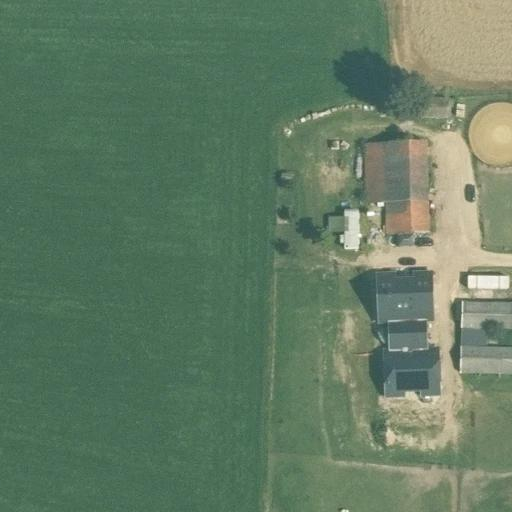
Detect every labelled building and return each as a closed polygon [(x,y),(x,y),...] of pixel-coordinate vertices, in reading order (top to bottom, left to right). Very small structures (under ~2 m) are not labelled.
[(443,120),(443,101),(413,100),(413,119),(443,120)] [(389,260),(429,259),(426,145),(365,146),(366,206),(387,205),(389,260)] [(349,191),(349,178),(317,178),(317,191),(349,191)] [(358,209),(360,242),(377,241),(376,208),(358,209)] [(397,276),(379,277),(380,325),(400,324),(400,352),(385,353),(386,399),(405,398),(405,393),(421,393),(421,398),(440,397),(439,351),(419,352),(419,324),(434,323),(434,307),(432,307),(432,308),(428,308),(427,291),(432,291),(433,291),(433,275),(415,276),(415,284),(397,285),(397,276)] [(511,325),(511,306),(463,306),(463,312),(457,312),(456,323),(462,323),(461,373),(511,374),(511,350),(487,350),(487,331),(511,332),(511,325)] [(458,432),(489,415),(479,397),(448,414),(458,432)]
